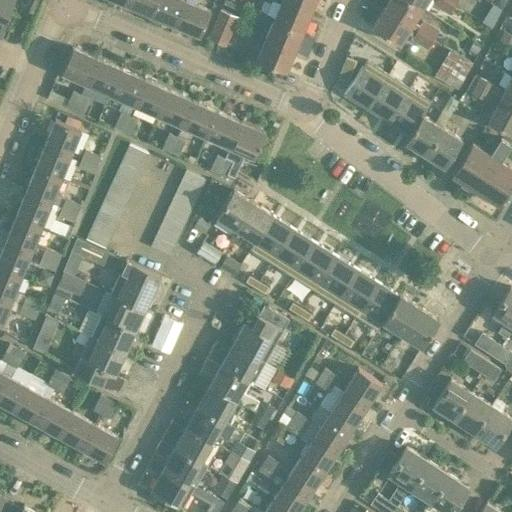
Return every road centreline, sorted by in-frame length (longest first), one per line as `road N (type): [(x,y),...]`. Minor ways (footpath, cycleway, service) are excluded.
road 1 (residential): [(303,113),(63,4)]
road 2 (residential): [(505,251),(303,113)]
road 3 (residential): [(105,500),(214,292)]
road 4 (residential): [(399,412),(505,251)]
road 5 (residential): [(0,166),(63,4)]
road 6 (residential): [(303,113),(355,0)]
